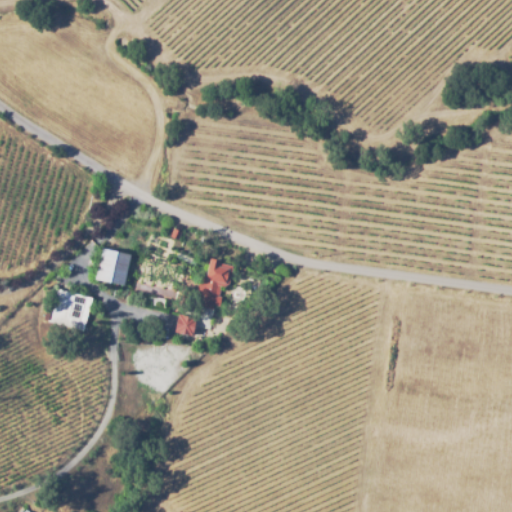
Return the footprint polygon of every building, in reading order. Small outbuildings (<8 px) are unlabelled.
[(178,232),(175,240),(166,237),(169,229),(178,232)] [(99,250),(125,255),(119,282),(93,277),(99,250)] [(232,266),(228,284),(224,287),(220,286),(218,296),(220,297),(218,306),(213,305),(212,310),(200,307),(203,295),(195,293),(199,278),(204,279),(209,258),(219,261),(219,263),(232,266)] [(84,330),(47,323),(54,289),(91,297),(84,330)] [(166,299),(164,308),(143,303),(145,294),(166,299)] [(182,337),(187,320),(167,313),(162,331),(182,337)] [(177,314),(195,317),(192,336),(174,333),(177,314)]
